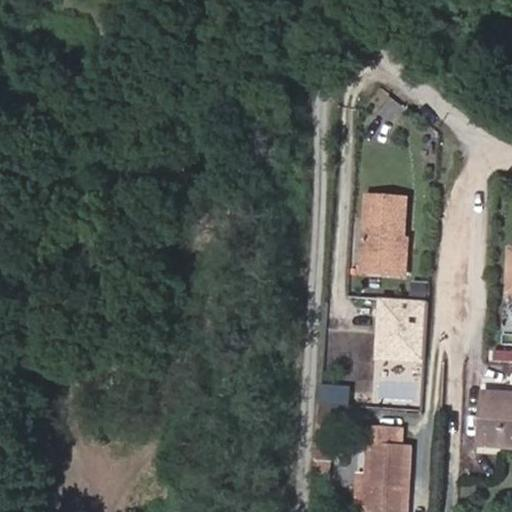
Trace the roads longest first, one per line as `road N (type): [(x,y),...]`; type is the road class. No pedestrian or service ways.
road 1 (unknown): [(488,122),(475,167),(455,511)]
road 2 (residential): [(511,137),(318,0)]
